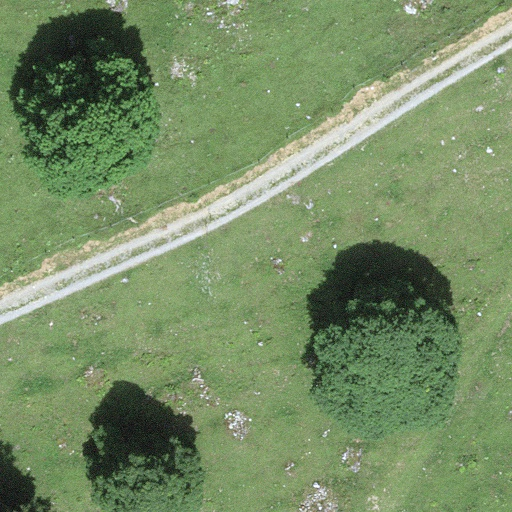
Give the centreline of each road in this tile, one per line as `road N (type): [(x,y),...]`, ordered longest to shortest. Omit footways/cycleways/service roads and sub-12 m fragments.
road 1 (track): [(511,50),(225,221),(0,328)]
road 2 (track): [(390,511),(511,356)]
